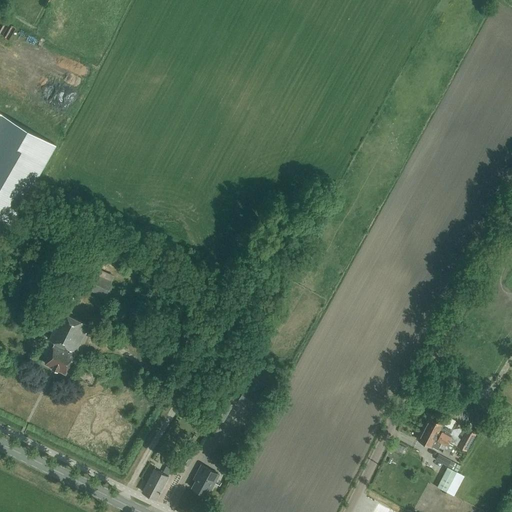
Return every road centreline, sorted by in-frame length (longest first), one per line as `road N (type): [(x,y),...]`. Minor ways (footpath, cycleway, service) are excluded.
road 1 (unclassified): [(426,360),(511,207)]
road 2 (unclassified): [(348,511),(426,360)]
road 3 (secondary): [(138,511),(0,444)]
